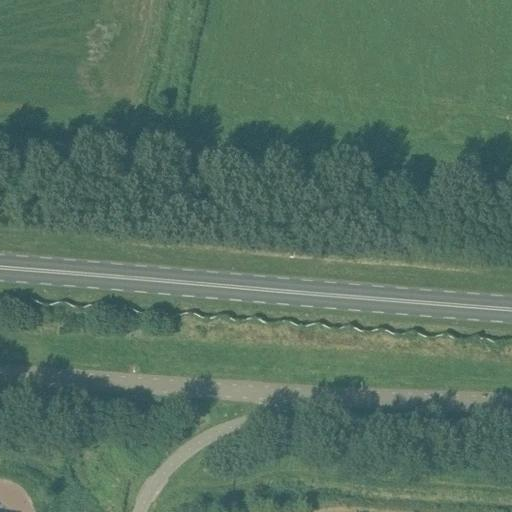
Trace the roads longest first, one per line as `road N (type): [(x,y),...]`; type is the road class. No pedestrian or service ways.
road 1 (primary): [(0,272),(511,314)]
road 2 (unclassified): [(0,378),(511,407)]
